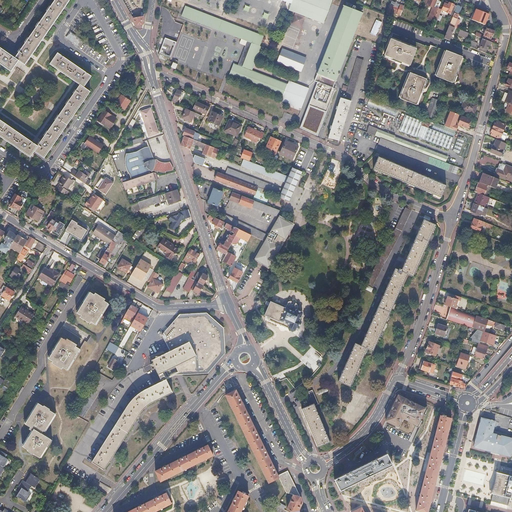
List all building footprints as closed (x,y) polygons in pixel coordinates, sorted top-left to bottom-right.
[(54,0),(15,58),(0,47),(0,63),(10,71),(18,60),(25,65),(34,51),(43,38),(52,25),(61,11),(69,0),(54,0)] [(292,0),(290,4),(288,10),(306,17),(324,24),(333,0),(292,0)] [(436,0),(435,0),(428,0),(426,5),(433,8),(434,7),(438,8),(441,2),(439,1),(439,0),(436,0)] [(457,5),(446,1),(442,10),(445,11),(445,12),(453,15),(454,12),(457,5)] [(396,3),(392,2),(388,11),(391,12),(392,12),(400,15),(404,5),(401,4),(399,8),(395,6),(396,3)] [(324,38),(330,41),(317,74),(335,81),(353,35),(360,19),(362,13),(343,6),(342,10),(336,8),(329,26),(324,38)] [(233,64),(229,75),(283,96),(281,102),(292,107),(300,110),(308,90),(289,82),(287,86),(251,72),(261,48),(260,47),(264,37),(186,7),(183,14),(181,17),(184,18),(239,39),(247,42),(251,44),(242,68),(238,66),(233,64)] [(459,14),(454,12),(453,15),(449,25),(454,27),(459,14)] [(482,14),(477,12),(475,16),(476,16),(475,20),(484,23),(488,14),(483,12),(482,14)] [(306,17),(295,13),(291,24),(302,28),(306,17)] [(135,14),(131,16),(136,25),(138,24),(140,24),(141,24),(142,16),(136,18),(135,14)] [(454,27),(449,25),(443,38),(449,40),(454,27)] [(483,35),(476,32),(475,35),(482,38),(489,41),(490,38),(489,37),(490,35),(491,36),(494,31),(486,28),(483,35)] [(468,33),(460,29),(458,34),(466,38),(468,33)] [(80,38),(70,31),(66,38),(75,45),(80,38)] [(159,53),(171,57),(176,42),(165,38),(159,53)] [(489,41),(482,38),(479,46),(487,49),(490,41),(489,41)] [(417,50),(391,40),(385,56),(399,61),(411,66),(417,50)] [(251,44),(247,42),(238,66),(242,68),(251,44)] [(306,56),(282,47),(277,62),(301,71),(306,56)] [(91,76),(53,49),(45,60),(60,70),(75,81),(71,87),(56,110),(37,137),(33,143),(0,120),(0,136),(6,140),(21,151),(30,157),(34,151),(44,158),(50,148),(61,133),(72,117),(84,101),(94,86),(87,82),(91,76)] [(462,57),(445,51),(436,77),(452,83),(457,69),(462,57)] [(363,60),(357,58),(344,98),(341,97),(332,126),(329,137),(339,140),(363,60)] [(427,80),(411,73),(401,99),(417,105),(423,90),(427,80)] [(335,89),(333,88),(335,81),(317,74),(314,81),(318,82),(300,128),(317,135),(335,89)] [(228,81),(224,93),(232,96),(236,83),(228,81)] [(181,92),(177,90),(172,101),(178,104),(181,99),(178,98),(181,92)] [(511,91),(509,90),(508,94),(504,92),(501,100),(509,103),(511,104),(511,91)] [(130,100),(120,95),(115,105),(120,109),(122,104),(126,106),(130,100)] [(428,112),(436,114),(439,99),(431,98),(428,112)] [(203,104),(196,101),(193,108),(207,114),(210,107),(203,104)] [(477,104),(464,101),(461,110),(475,114),(477,104)] [(384,104),(381,111),(395,117),(398,110),(384,104)] [(154,121),(150,108),(141,112),(145,124),(154,121)] [(204,116),(186,108),(182,118),(192,122),(194,117),(198,118),(194,129),(198,131),(204,116)] [(108,114),(104,111),(97,121),(104,126),(105,125),(110,129),(116,120),(110,116),(110,117),(107,115),(108,114)] [(217,114),(212,111),(208,121),(218,126),(223,116),(217,114)] [(429,124),(404,114),(399,129),(449,148),(453,137),(428,127),(429,124)] [(470,120),(456,115),(453,123),(467,128),(470,120)] [(132,119),(125,131),(139,126),(137,125),(138,122),(132,119)] [(235,122),(229,119),(224,130),(237,136),(242,125),(235,122)] [(154,121),(145,124),(150,136),(159,133),(154,121)] [(506,124),(497,121),(496,122),(496,123),(494,123),(491,132),(492,132),(492,133),(491,135),(500,138),(503,132),(506,124)] [(254,129),(248,126),(245,134),(252,137),(251,140),(255,142),(258,137),(261,139),(265,131),(261,129),(260,132),(254,129)] [(194,132),(185,128),(183,135),(184,136),(192,139),(194,132)] [(375,135),(380,137),(446,162),(448,157),(395,137),(395,136),(378,129),(375,135)] [(192,139),(184,136),(181,145),(181,146),(190,149),(192,144),(204,149),(203,154),(216,159),(219,149),(209,145),(201,142),(192,139)] [(276,139),(271,137),(267,146),(275,150),(271,159),(273,160),(278,151),(276,150),(280,141),(276,139)] [(380,137),(378,144),(451,172),(454,165),(446,162),(380,137)] [(465,139),(458,137),(453,151),(460,153),(465,139)] [(90,138),(86,144),(88,146),(99,154),(104,147),(90,138)] [(505,143),(496,139),(491,152),(500,155),(505,143)] [(291,144),(285,142),(279,154),(292,160),(297,147),(291,144)] [(155,150),(154,146),(151,146),(148,147),(146,148),(144,148),(141,150),(139,152),(137,154),(135,154),(134,154),(132,153),(128,153),(127,154),(125,155),(124,156),(123,158),(123,160),(124,162),(126,167),(129,173),(133,180),(149,175),(148,171),(151,172),(152,171),(156,172),(156,171),(162,173),(165,172),(165,171),(172,168),(170,162),(167,161),(164,159),(161,157),(159,155),(157,153),(155,150)] [(252,152),(244,149),(241,157),(249,160),(252,152)] [(206,159),(192,154),(195,163),(203,166),(206,159)] [(383,158),(378,156),(373,168),(441,197),(446,186),(439,183),(421,175),(402,166),(383,158)] [(288,176),(244,159),(241,165),(285,182),(288,176)] [(511,167),(506,165),(505,168),(498,165),(495,174),(511,180),(511,167)] [(281,188),(227,167),(224,174),(278,195),(281,188)] [(302,172),(292,167),(288,176),(285,182),(279,195),(289,199),(302,172)] [(73,170),(70,174),(86,185),(89,181),(86,179),(90,174),(86,171),(84,174),(78,171),(77,173),(73,170)] [(499,179),(482,172),(478,182),(487,185),(495,188),(499,179)] [(259,188),(220,173),(218,180),(256,194),(259,188)] [(133,180),(122,183),(125,190),(156,181),(155,178),(157,177),(156,174),(153,174),(149,175),(133,180)] [(73,182),(65,177),(59,186),(57,190),(67,197),(70,193),(67,192),(73,182)] [(113,183),(105,177),(102,182),(100,181),(95,188),(105,194),(113,183)] [(487,185),(478,182),(474,192),(478,193),(484,195),(487,185)] [(224,192),(215,189),(209,202),(218,206),(224,192)] [(178,190),(166,193),(170,205),(181,201),(178,190)] [(280,210),(234,193),(231,201),(252,209),(253,208),(277,217),(280,210)] [(484,195),(478,193),(474,204),(483,207),(488,197),(484,195)] [(20,197),(15,194),(8,206),(13,209),(14,208),(18,210),(22,203),(19,201),(21,197),(20,197)] [(104,201),(96,195),(94,198),(91,202),(90,201),(86,205),(96,212),(104,201)] [(162,202),(159,195),(138,202),(141,209),(162,202)] [(483,207),(474,204),(473,203),(470,211),(475,212),(474,215),(479,217),(483,207)] [(43,212),(32,205),(26,214),(38,221),(43,212)] [(411,211),(405,208),(390,236),(380,256),(365,285),(371,288),(411,211)] [(192,217),(189,209),(179,213),(178,215),(170,218),(169,219),(173,223),(170,227),(175,230),(183,218),(185,219),(192,217)] [(54,213),(51,211),(42,225),(47,227),(46,228),(58,235),(65,225),(59,222),(58,224),(50,219),(54,213)] [(222,221),(210,215),(208,219),(213,221),(212,223),(222,227),(224,222),(222,221)] [(266,234),(225,215),(222,221),(224,222),(226,223),(239,230),(251,235),(262,241),(266,234)] [(293,225),(279,217),(271,231),(273,232),(269,239),(266,238),(254,260),(263,265),(268,268),(281,246),(279,245),(280,243),(281,243),(283,241),(281,240),(282,237),(285,239),(293,225)] [(487,223),(474,218),(470,227),(479,230),(481,225),(486,226),(487,223)] [(77,222),(72,219),(66,230),(81,239),(86,230),(76,225),(77,222)] [(373,351),(407,274),(413,276),(436,225),(423,220),(421,225),(413,244),(404,263),(401,271),(395,269),(392,277),(383,297),(373,318),(364,338),(361,346),(355,343),(351,352),(342,373),(338,381),(350,386),(367,349),(373,351)] [(239,230),(226,223),(224,228),(234,233),(233,235),(230,234),(225,243),(222,241),(218,249),(227,254),(227,252),(232,244),(239,230)] [(105,246),(108,247),(112,241),(115,236),(97,226),(92,234),(107,243),(105,246)] [(248,242),(251,235),(239,230),(232,244),(234,245),(237,244),(240,238),(248,242)] [(13,233),(9,231),(2,243),(9,248),(10,246),(16,236),(13,234),(13,233)] [(17,235),(16,236),(10,246),(20,253),(24,247),(27,242),(17,235)] [(30,237),(27,242),(24,247),(28,250),(29,250),(35,240),(30,237)] [(172,243),(164,238),(158,247),(168,253),(166,256),(172,260),(179,249),(172,244),(172,243)] [(122,247),(112,241),(108,247),(105,253),(101,260),(100,262),(105,265),(111,254),(115,256),(119,248),(120,249),(122,247)] [(16,259),(21,262),(28,250),(24,247),(20,253),(16,259)] [(189,264),(192,260),(196,263),(200,255),(190,249),(186,257),(182,262),(187,265),(189,264)] [(101,260),(105,253),(101,251),(97,258),(101,260)] [(237,257),(227,252),(227,254),(223,261),(232,266),(237,257)] [(140,259),(131,274),(142,281),(151,266),(140,259)] [(131,265),(123,260),(118,268),(127,273),(131,265)] [(20,270),(16,267),(10,276),(18,281),(20,278),(21,275),(18,273),(20,270)] [(50,274),(43,269),(37,279),(51,287),(60,274),(53,269),(50,274)] [(197,270),(193,269),(188,277),(190,278),(192,279),(197,270)] [(237,274),(232,272),(229,278),(238,283),(243,273),(239,270),(237,274)] [(67,272),(65,271),(60,280),(65,284),(67,281),(70,283),(74,275),(67,271),(67,272)] [(159,274),(154,271),(148,281),(151,283),(148,287),(158,293),(163,285),(155,280),(159,274)] [(183,274),(177,271),(166,290),(171,293),(172,293),(183,274)] [(202,276),(200,274),(196,281),(204,285),(208,277),(203,274),(202,276)] [(192,279),(190,278),(184,290),(190,293),(192,290),(196,282),(194,280),(192,279)] [(69,285),(67,284),(66,284),(61,281),(58,286),(67,291),(70,287),(68,286),(69,285)] [(196,281),(196,282),(192,290),(199,294),(204,285),(196,281)] [(2,292),(4,293),(2,296),(9,300),(12,297),(14,293),(7,288),(5,290),(4,289),(2,292)] [(94,295),(90,293),(77,313),(81,315),(80,317),(90,323),(91,321),(96,324),(109,304),(104,300),(104,299),(95,294),(94,295)] [(462,298),(453,295),(452,298),(448,297),(445,305),(450,307),(458,310),(462,298)] [(274,300),(273,303),(269,301),(263,316),(267,318),(266,320),(283,326),(287,328),(289,330),(292,332),(294,330),(296,327),(298,328),(301,321),(298,320),(301,313),(301,311),(296,309),(297,306),(296,303),(295,302),(295,301),(295,300),(293,299),(292,300),(291,301),(290,301),(287,302),(286,305),(274,300)] [(137,309),(131,305),(121,322),(123,323),(125,319),(130,322),(137,309)] [(33,316),(20,307),(14,317),(27,325),(33,316)] [(458,310),(450,307),(446,320),(472,329),(472,327),(484,331),(485,330),(488,320),(458,310)] [(180,314),(178,317),(204,316),(220,330),(222,352),(205,371),(180,372),(180,375),(208,373),(225,353),(223,328),(207,313),(180,314)] [(198,354),(176,365),(180,372),(205,371),(222,352),(220,330),(204,316),(178,317),(171,325),(162,336),(170,352),(191,341),(198,354)] [(504,326),(488,320),(485,330),(487,331),(489,325),(503,329),(504,328),(504,326)] [(447,327),(437,324),(434,333),(444,336),(447,327)] [(482,331),(474,329),(470,341),(478,344),(479,341),(481,332),(482,331)] [(495,337),(481,332),(479,341),(493,345),(494,341),(495,337)] [(66,339),(61,336),(48,358),(54,362),(53,363),(62,369),(63,367),(67,370),(81,348),(76,345),(77,344),(67,338),(66,339)] [(198,354),(191,341),(170,352),(152,360),(153,363),(162,381),(160,382),(142,391),(139,394),(136,396),(133,399),(129,404),(92,462),(105,470),(109,464),(123,441),(137,419),(141,413),(143,410),(147,406),(151,403),(172,393),(167,381),(162,372),(176,365),(198,354)] [(115,354),(119,347),(118,346),(110,342),(107,349),(115,354)] [(439,346),(429,342),(425,352),(435,356),(439,346)] [(487,347),(479,344),(477,348),(473,347),(471,353),(474,355),(474,356),(483,359),(485,355),(486,350),(487,347)] [(472,358),(460,354),(456,366),(464,369),(466,365),(467,360),(471,361),(472,358)] [(117,361),(113,359),(108,368),(116,372),(120,365),(116,362),(117,361)] [(431,365),(422,361),(422,364),(421,363),(418,369),(428,373),(431,365)] [(460,374),(453,372),(449,384),(454,385),(463,388),(465,384),(463,384),(462,383),(462,382),(458,380),(460,374)] [(226,395),(269,483),(278,478),(278,476),(275,470),(272,464),(269,457),(266,451),(257,433),(248,415),(239,397),(236,390),(231,393),(226,395)] [(307,397),(310,406),(314,404),(315,406),(318,404),(314,394),(310,395),(307,397)] [(412,402),(400,396),(397,401),(396,400),(385,421),(396,426),(398,422),(399,423),(402,418),(416,425),(419,420),(422,414),(424,408),(412,402)] [(29,426),(33,429),(44,435),(57,414),(49,410),(50,409),(43,405),(43,406),(38,403),(26,422),(30,424),(29,426)] [(310,406),(302,409),(304,415),(307,422),(313,436),(317,448),(329,443),(315,406),(314,404),(310,406)] [(416,509),(425,511),(426,511),(427,509),(430,500),(432,490),(434,485),(435,479),(438,470),(440,462),(443,452),(445,444),(449,427),(451,421),(451,419),(447,417),(447,414),(441,413),(416,509)] [(499,453),(509,456),(511,446),(511,438),(492,433),(495,422),(482,418),(481,418),(478,429),(473,447),(499,453)] [(52,440),(44,435),(33,429),(23,446),(29,449),(28,451),(33,454),(34,453),(42,457),(52,440)] [(155,471),(160,481),(212,455),(207,445),(203,447),(181,458),(158,470),(155,471)] [(335,479),(340,490),(392,465),(387,454),(378,458),(343,475),(335,479)] [(493,493),(491,500),(508,505),(511,505),(511,467),(500,465),(498,471),(493,493)] [(278,476),(278,478),(285,492),(293,494),(300,496),(288,471),(278,476)] [(30,473),(25,482),(31,486),(34,488),(39,479),(30,473)] [(19,487),(21,488),(27,492),(31,486),(25,482),(23,481),(19,487)] [(30,494),(27,492),(21,488),(18,492),(15,497),(25,503),(30,494)] [(239,511),(249,494),(245,492),(244,493),(238,491),(234,498),(227,511),(239,511)] [(152,511),(170,503),(165,493),(160,496),(136,508),(127,511),(152,511)] [(300,496),(293,494),(286,509),(292,511),(298,511),(298,510),(302,503),(300,496)]
